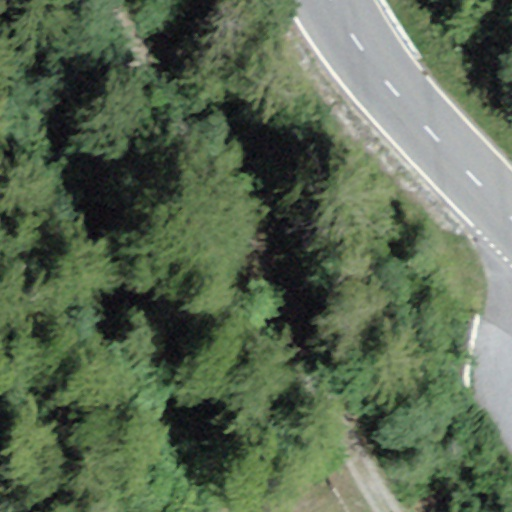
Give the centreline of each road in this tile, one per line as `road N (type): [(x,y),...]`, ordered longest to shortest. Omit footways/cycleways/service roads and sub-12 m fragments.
road 1 (track): [(140,0),(207,174),(407,511)]
road 2 (secondary): [(328,0),(388,81),(511,212)]
